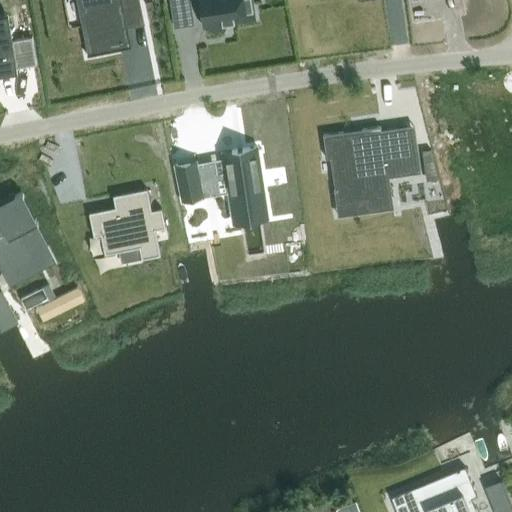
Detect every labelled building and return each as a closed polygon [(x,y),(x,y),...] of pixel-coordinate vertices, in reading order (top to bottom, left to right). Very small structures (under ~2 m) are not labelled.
[(82,0),(93,55),(132,47),(123,4),(139,1),(138,0),(82,0)] [(201,0),(203,8),(201,8),(204,25),(213,32),(225,30),(224,22),(255,17),(252,0),(201,0)] [(0,77),(9,75),(19,73),(7,15),(0,16),(0,77)] [(342,131),(322,134),(326,158),(330,157),(337,204),(370,199),(368,190),(390,186),(388,175),(420,170),(417,150),(403,152),(399,126),(381,129),(381,125),(362,128),(362,132),(343,135),(342,131)] [(258,145),(222,151),(232,210),(267,204),(258,145)] [(431,149),(423,150),(427,179),(438,178),(438,173),(431,149)] [(196,160),(176,164),(183,201),(203,197),(196,160)] [(122,203),(87,209),(92,233),(98,232),(99,237),(100,237),(103,251),(137,244),(139,256),(159,252),(156,241),(157,241),(154,227),(165,225),(161,205),(150,207),(148,200),(149,200),(146,185),(119,191),(122,203)] [(0,252),(9,269),(50,248),(37,223),(39,222),(23,191),(21,192),(16,195),(15,192),(10,194),(12,197),(0,202),(0,252)] [(43,286),(22,297),(27,307),(48,297),(43,286)] [(78,286),(37,306),(43,320),(85,299),(78,286)] [(5,294),(0,296),(0,328),(1,330),(19,321),(5,294)] [(453,485),(404,504),(406,511),(477,511),(472,498),(477,496),(466,467),(448,473),(453,485)] [(511,511),(511,501),(507,490),(490,496),(496,511),(511,511)] [(346,505),(349,511),(360,511),(356,501),(346,505)]
